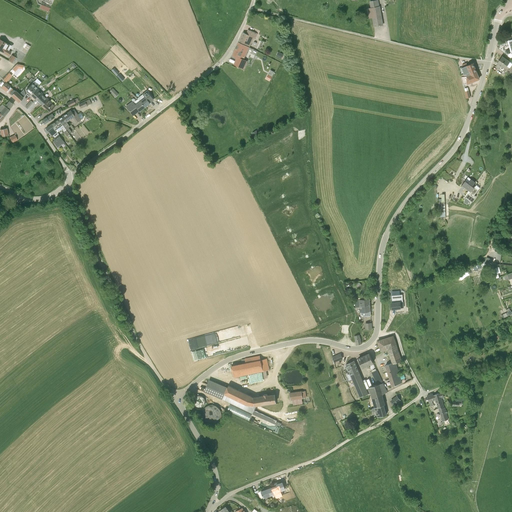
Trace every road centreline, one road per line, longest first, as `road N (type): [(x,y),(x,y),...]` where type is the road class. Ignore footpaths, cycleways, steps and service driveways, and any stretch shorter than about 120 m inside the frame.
road 1 (tertiary): [(175,399),(242,354),(309,340),(350,348),(371,341),(387,230),(458,141),(497,19),(511,8)]
road 2 (unclassified): [(253,0),(218,63),(69,181)]
road 3 (unclassified): [(209,510),(231,492),(320,457),(421,393)]
road 4 (unclassified): [(175,399),(131,330),(69,181)]
road 5 (tertiary): [(209,510),(215,473),(175,399)]
